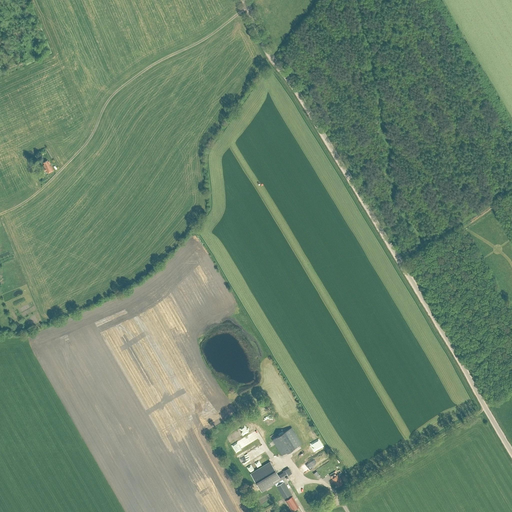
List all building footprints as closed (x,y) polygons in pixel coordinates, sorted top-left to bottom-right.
[(46,170),(48,173),(54,170),(51,164),(50,165),(47,160),(43,162),(44,164),(43,164),(45,167),(43,169),(44,171),(46,170)] [(310,439),(319,434),(309,415),(304,418),(305,421),(302,422),(310,439)] [(291,427),(272,439),(281,455),(286,452),(287,452),(301,444),(291,427)] [(234,443),(237,450),(259,441),(256,433),(234,443)] [(311,454),(320,449),(317,443),(323,439),(320,434),(314,438),(317,443),(311,446),(313,448),(309,450),(311,454)] [(318,443),(321,449),(327,445),(324,440),(318,443)] [(322,461),(330,458),(327,453),(320,457),(322,461)] [(261,492),(275,483),(285,500),(291,510),(298,506),(292,496),(282,479),(291,473),(288,467),(284,470),(285,471),(278,475),(270,461),(250,473),(261,492)] [(250,466),(252,470),(262,466),(260,461),(250,466)] [(335,471),(329,474),(336,486),(342,482),(337,474),(340,472),(339,469),(335,471)]
